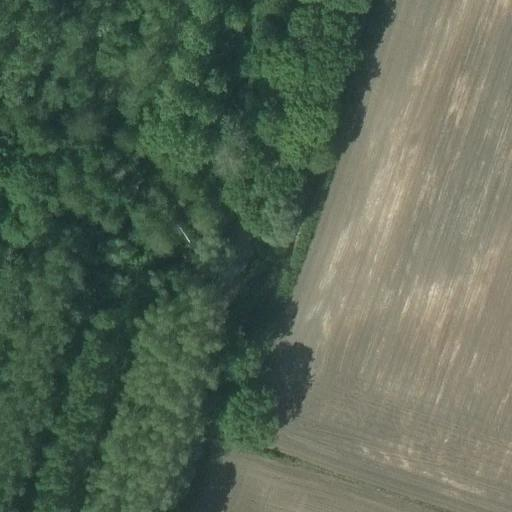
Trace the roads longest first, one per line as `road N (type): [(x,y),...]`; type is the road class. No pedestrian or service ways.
road 1 (track): [(320,0),(153,511)]
road 2 (track): [(0,129),(86,157),(117,176),(220,307)]
